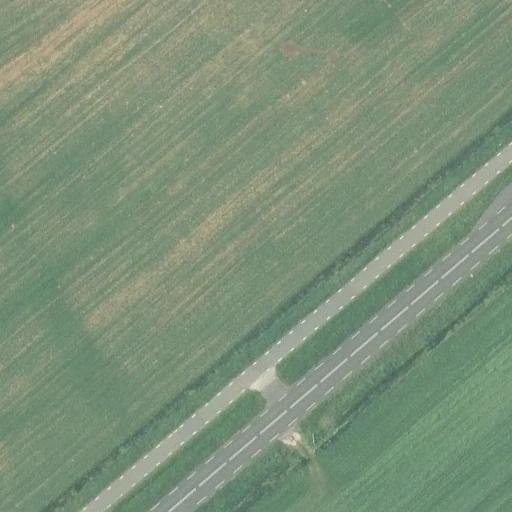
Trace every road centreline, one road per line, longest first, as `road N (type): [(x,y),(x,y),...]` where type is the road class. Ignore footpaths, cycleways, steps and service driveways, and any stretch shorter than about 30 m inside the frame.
road 1 (unclassified): [(257,370),(511,152)]
road 2 (primary): [(289,407),(511,217)]
road 3 (unclassified): [(92,511),(257,370)]
road 4 (primary): [(167,511),(289,407)]
